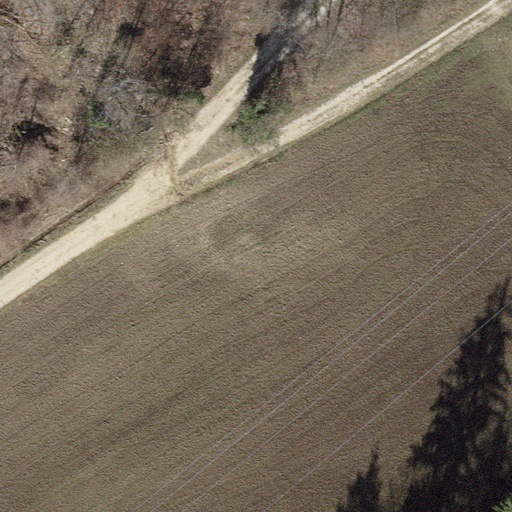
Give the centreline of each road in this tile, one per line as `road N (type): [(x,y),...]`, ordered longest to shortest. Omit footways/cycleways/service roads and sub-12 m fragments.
road 1 (track): [(507,0),(85,243)]
road 2 (track): [(322,0),(85,243)]
